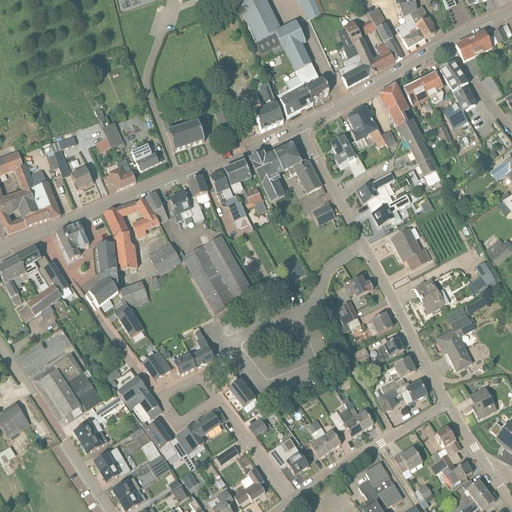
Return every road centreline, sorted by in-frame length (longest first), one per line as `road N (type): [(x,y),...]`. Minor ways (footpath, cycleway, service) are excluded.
road 1 (residential): [(447,402),(298,128)]
road 2 (secondary): [(42,230),(298,128)]
road 3 (residential): [(111,511),(0,345)]
road 4 (residential): [(287,501),(447,402)]
road 5 (secondary): [(298,128),(443,43)]
road 6 (residential): [(214,397),(287,501)]
